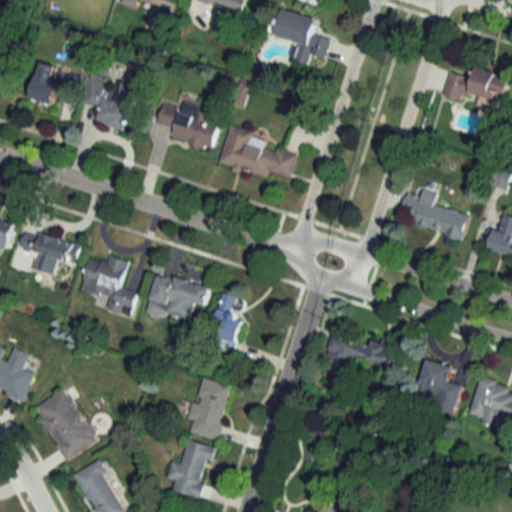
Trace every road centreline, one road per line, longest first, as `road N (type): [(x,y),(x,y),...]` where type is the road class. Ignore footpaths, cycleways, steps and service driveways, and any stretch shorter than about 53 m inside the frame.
road 1 (residential): [(299,244),(0,152)]
road 2 (residential): [(363,257),(443,0)]
road 3 (residential): [(374,0),(299,244)]
road 4 (residential): [(243,511),(317,285)]
road 5 (residential): [(511,305),(330,243),(299,244)]
road 6 (residential): [(340,284),(511,340)]
